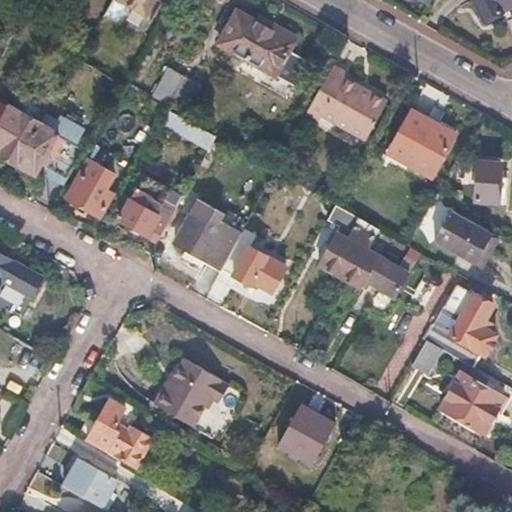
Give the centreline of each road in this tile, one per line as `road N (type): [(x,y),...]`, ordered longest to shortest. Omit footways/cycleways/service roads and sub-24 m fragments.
road 1 (residential): [(511,484),(125,267)]
road 2 (residential): [(125,267),(0,491)]
road 3 (residential): [(338,0),(511,97)]
road 4 (residential): [(125,267),(0,198)]
